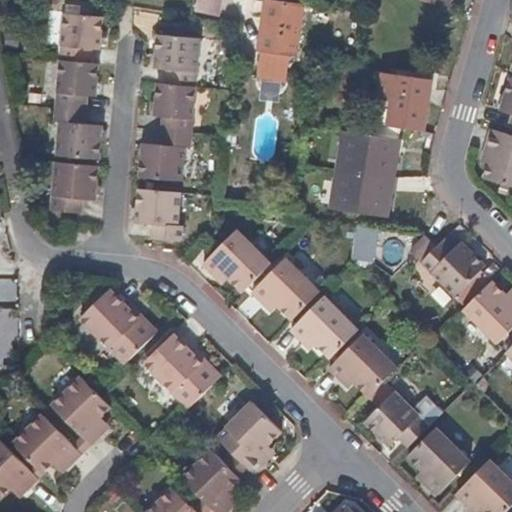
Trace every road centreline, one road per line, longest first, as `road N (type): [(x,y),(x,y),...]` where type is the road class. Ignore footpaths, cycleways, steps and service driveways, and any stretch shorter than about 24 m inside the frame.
road 1 (residential): [(331,441),(185,293),(107,251),(131,45)]
road 2 (residential): [(511,241),(452,174),(496,0)]
road 3 (track): [(107,251),(54,265),(32,243),(0,81)]
